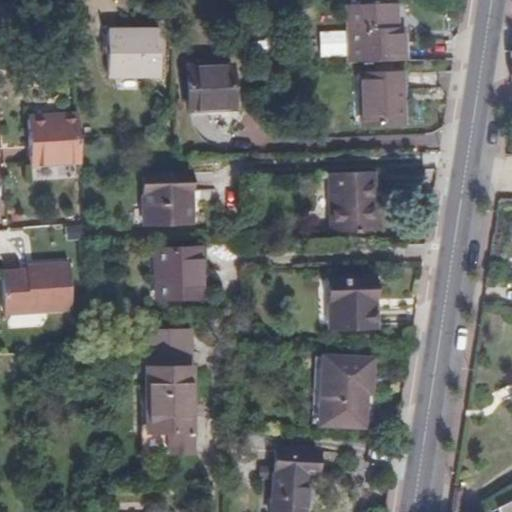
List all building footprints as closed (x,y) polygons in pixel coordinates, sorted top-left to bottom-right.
[(3,24),(25,22),(23,0),(1,2),(3,24)] [(354,38),(354,65),(402,62),(401,31),(393,31),(393,6),(346,9),(347,38),(354,38)] [(162,77),(159,29),(107,32),(110,80),(162,77)] [(189,112),(233,111),(232,68),(188,70),(189,112)] [(400,76),(360,78),(361,128),(401,126),(400,76)] [(29,166),(80,163),(79,144),(77,114),(59,113),(59,117),(27,118),(29,166)] [(373,173),(329,174),(331,233),(374,232),(373,173)] [(145,226),(193,225),(190,175),(145,176),(145,226)] [(81,248),(79,233),(62,234),(64,249),(81,248)] [(151,296),(198,294),(196,247),(151,249),(151,296)] [(6,315),(72,311),(69,266),(25,268),(25,273),(2,274),(6,315)] [(327,321),(373,320),(371,273),(326,274),(327,321)] [(167,426),(168,449),(190,448),(182,327),(138,329),(143,428),(167,426)] [(316,420),(361,422),(362,389),(368,390),(370,355),(320,352),(316,420)] [(144,451),(168,449),(167,426),(143,428),(144,451)] [(312,468),(313,446),(271,443),(265,510),(286,511),(297,511),(301,466),(312,468)] [(511,511),(511,499),(487,511),(511,511)]
